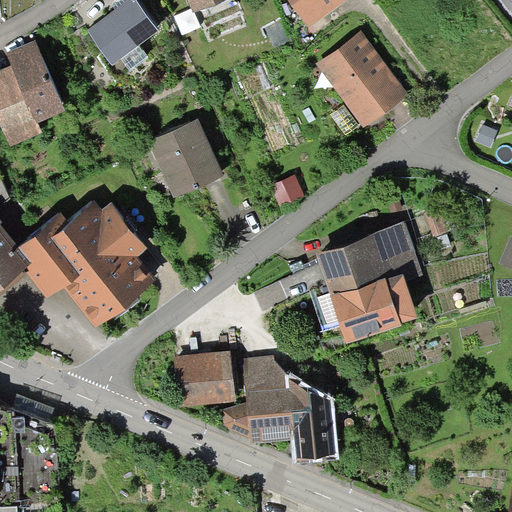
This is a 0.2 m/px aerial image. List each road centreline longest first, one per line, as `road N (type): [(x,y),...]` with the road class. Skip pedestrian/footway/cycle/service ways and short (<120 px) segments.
road 1 (residential): [(101,401),(134,341),(412,135)]
road 2 (tertiary): [(101,401),(370,511)]
road 3 (residential): [(412,135),(511,59)]
